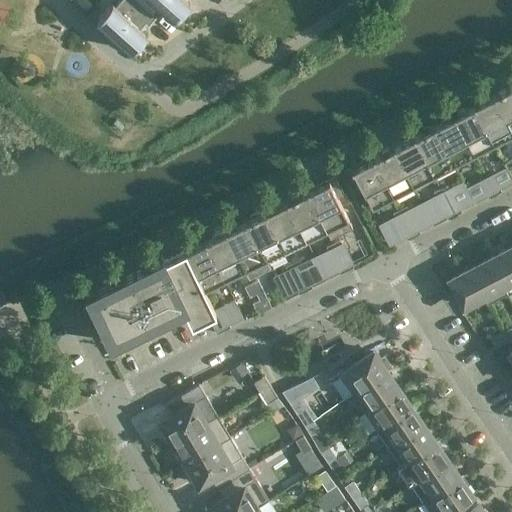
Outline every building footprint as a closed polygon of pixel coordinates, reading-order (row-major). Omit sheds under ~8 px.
[(147,25),(156,15),(140,0),(119,0),(114,5),(112,2),(105,10),(96,19),(130,50),(132,49),(137,48),(142,45),(145,40),(144,35),(146,33),(140,28),(145,22),(147,25)] [(152,0),(173,19),(175,18),(181,17),(185,14),(188,9),(187,4),(189,2),(186,0),(152,0)] [(511,84),(494,94),(511,128),(511,84)] [(511,132),(511,128),(494,94),(474,104),(494,142),(511,132)] [(494,142),(474,104),(454,115),(473,153),(494,142)] [(473,153),(454,115),(433,125),(453,163),(473,153)] [(115,117),(110,121),(118,129),(123,125),(115,117)] [(453,163),(433,125),(413,136),(433,174),(453,163)] [(433,174),(413,136),(393,146),(413,184),(433,174)] [(413,184),(393,146),(373,156),(372,156),(392,195),(413,184)] [(392,195),(372,156),(346,170),(355,187),(360,184),(371,206),(392,195)] [(487,163),(473,170),(479,180),(492,173),(487,163)] [(333,177),(307,189),(330,237),(352,227),(337,196),(342,194),(333,177)] [(482,186),(487,196),(501,189),(495,179),(482,186)] [(446,183),(433,190),(438,201),(452,194),(446,183)] [(330,237),(307,189),(306,190),(287,200),(306,239),(325,229),(330,238),(330,237)] [(306,239),(287,200),(266,210),(285,249),(306,239)] [(441,207),(447,217),(460,210),(455,200),(441,207)] [(406,204),(392,211),(398,222),(411,215),(406,204)] [(285,249),(266,210),(246,220),(265,258),(285,249)] [(265,258),(246,220),(245,220),(246,223),(241,225),(240,223),(225,230),(244,269),(249,278),(269,268),(265,258)] [(401,228),(406,238),(420,231),(414,221),(401,228)] [(244,269),(225,230),(211,237),(212,239),(207,242),(205,240),(224,278),(244,269)] [(339,238),(326,245),(331,256),(345,249),(339,238)] [(224,278),(205,240),(184,250),(204,288),(224,278)] [(511,278),(511,256),(507,247),(488,257),(502,284),(511,278)] [(178,297),(191,323),(192,322),(191,320),(212,310),(214,312),(215,311),(204,288),(184,250),(164,260),(162,257),(161,258),(162,260),(160,261),(162,263),(152,268),(150,264),(89,294),(111,341),(173,310),(168,301),(178,297)] [(334,262),(339,272),(353,266),(347,255),(334,262)] [(488,257),(469,267),(483,294),(487,302),(506,292),(502,284),(488,257)] [(298,258),(285,265),(290,276),(304,269),(298,258)] [(463,304),(483,294),(469,267),(449,278),(463,304)] [(293,282),(298,292),(312,286),(306,275),(293,282)] [(244,285),(249,296),(263,289),(257,278),(244,285)] [(252,301),(257,312),(271,306),(265,295),(252,301)] [(216,332),(230,326),(225,315),(211,321),(216,332)] [(511,325),(502,331),(507,340),(511,336),(511,325)] [(507,340),(502,331),(490,337),(494,346),(507,340)] [(359,387),(386,369),(385,368),(390,365),(384,355),(379,359),(373,350),(338,374),(351,393),(359,387)] [(386,369),(359,387),(371,404),(362,409),(363,410),(398,386),(386,369)] [(253,381),(266,402),(277,395),(263,374),(253,381)] [(169,444),(218,414),(198,382),(173,398),(179,408),(156,422),(169,444)] [(398,386),(363,410),(375,428),(410,404),(398,386)] [(388,446),(422,422),(410,404),(375,428),(388,446)] [(312,419),(307,409),(298,414),(304,424),(312,419)] [(218,414),(169,444),(181,464),(230,435),(218,414)] [(318,429),(312,419),(304,424),(309,434),(318,429)] [(400,464),(435,440),(422,422),(388,446),(400,464)] [(223,482),(249,466),(242,456),(230,435),(181,464),(194,485),(217,471),(223,482)] [(411,483),(447,458),(435,440),(400,464),(396,466),(409,484),(411,483)] [(336,456),(329,446),(321,452),(327,461),(336,456)] [(342,465),(336,456),(327,461),(334,471),(342,465)] [(433,494),(459,475),(447,458),(411,483),(423,500),(433,494)] [(249,466),(223,482),(230,492),(207,507),(210,511),(245,511),(268,498),(249,466)] [(335,484),(326,471),(318,476),(327,489),(335,484)] [(459,475),(433,494),(445,511),(472,493),(459,475)] [(360,491),(354,482),(345,487),(352,497),(360,491)] [(367,501),(360,491),(352,497),(358,506),(367,501)] [(268,498),(245,511),(260,511),(257,506),(268,499),(268,498)] [(484,511),(476,499),(457,511),(484,511)]
